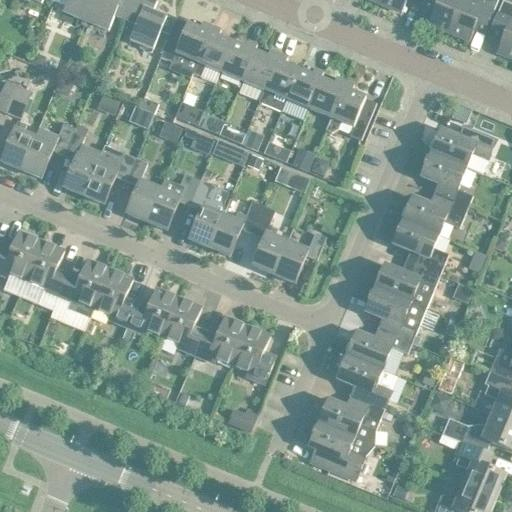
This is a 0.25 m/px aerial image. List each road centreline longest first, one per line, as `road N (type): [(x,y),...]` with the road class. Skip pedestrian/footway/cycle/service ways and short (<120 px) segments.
road 1 (residential): [(326,328),(0,194)]
road 2 (residential): [(326,328),(429,70)]
road 3 (tertiary): [(204,511),(75,458)]
road 4 (residential): [(429,70),(309,19)]
